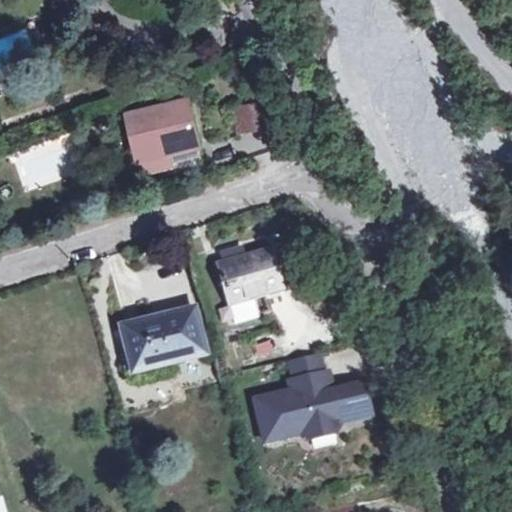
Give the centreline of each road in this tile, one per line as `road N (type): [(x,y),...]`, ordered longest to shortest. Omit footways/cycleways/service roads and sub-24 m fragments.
road 1 (residential): [(460,511),(367,249),(325,165)]
road 2 (residential): [(0,269),(325,165)]
road 3 (residential): [(325,165),(253,0)]
